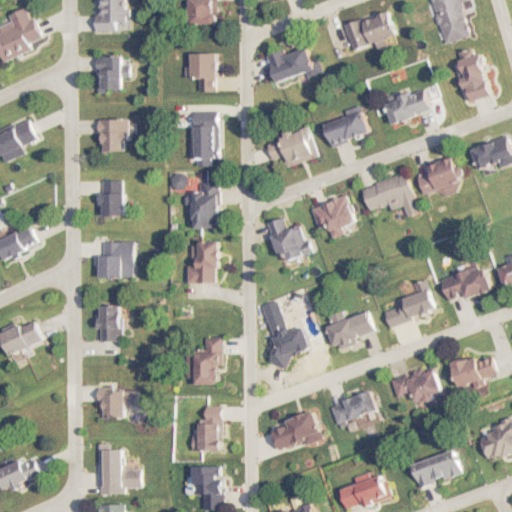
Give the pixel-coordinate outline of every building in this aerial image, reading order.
[(100,0),(101,31),(120,30),(119,21),(130,21),(129,0),(100,0)] [(220,23),(220,0),(193,0),(193,23),(220,23)] [(473,36),(465,1),(470,0),(436,0),(446,43),(473,36)] [(0,34),(0,42),(7,61),(36,49),(33,43),(46,38),(37,16),(33,18),(29,7),(13,14),(15,21),(2,26),(5,33),(0,34)] [(400,34),(391,9),(347,25),(356,49),(400,34)] [(289,54),(287,48),(271,54),(281,82),(310,71),(312,77),(327,72),(322,59),(315,61),(310,47),(289,54)] [(495,96),(484,53),(477,55),(475,49),(461,52),(468,78),(464,79),(468,92),(472,91),(475,101),(495,96)] [(203,91),(221,91),(220,52),(194,53),(194,66),(189,66),(189,77),(203,77),(203,91)] [(126,55),(100,56),(101,93),(111,92),(111,89),(126,88),(126,77),(133,76),(133,61),(126,61),(126,55)] [(435,111),(427,87),(389,99),(396,123),(435,111)] [(328,124),(335,145),(373,133),(364,105),(348,110),(351,116),(328,124)] [(222,110),(197,111),(199,166),(214,165),(213,158),(224,157),(222,110)] [(26,145),(41,139),(33,118),(0,130),(0,144),(7,162),(29,154),(26,145)] [(128,151),(128,141),(132,141),(132,119),(103,118),(102,150),(128,151)] [(271,144),(276,159),(287,156),(290,166),(321,156),(312,126),(277,137),(279,141),(271,144)] [(482,170),(503,162),(504,167),(511,163),(511,140),(510,135),(474,148),(482,170)] [(421,176),(426,193),(443,189),(444,196),(465,190),(456,157),(431,164),(433,172),(421,176)] [(178,186),(190,186),(190,173),(179,173),(179,180),(178,180),(178,186)] [(423,212),(410,173),(365,187),(373,210),(393,204),(394,209),(407,206),(410,216),(423,212)] [(127,179),(104,180),(104,215),(127,214),(127,179)] [(197,228),(222,227),(221,182),(203,182),(203,192),(189,193),(189,211),(197,210),(197,228)] [(348,233),(345,227),(359,222),(350,195),(314,207),(321,228),(331,225),(335,238),(348,233)] [(316,252),(312,238),(307,240),(303,225),(290,229),(287,217),(272,222),(282,256),(290,254),(291,260),(316,252)] [(41,242),(36,227),(0,238),(0,239),(6,258),(32,250),(30,245),(41,242)] [(107,241),(107,255),(103,255),(103,276),(137,277),(138,241),(107,241)] [(511,261),(501,265),(507,286),(511,284),(511,261)] [(488,264),(444,278),(451,300),(467,295),(468,298),(496,289),(488,264)] [(440,310),(430,280),(418,283),(422,293),(401,300),(403,306),(388,311),(393,326),(440,310)] [(264,305),(283,364),(292,361),(290,355),(314,348),(307,327),(291,332),(281,300),(264,305)] [(103,341),(124,340),(123,305),(103,306),(103,341)] [(378,331),(372,311),(332,325),(340,350),(361,343),(359,337),(378,331)] [(12,354),(46,341),(39,321),(23,327),(21,322),(3,328),(12,354)] [(198,383),(223,384),(224,337),(209,336),(209,352),(199,352),(198,383)] [(501,374),(495,352),(455,364),(462,387),(476,382),(478,388),(489,384),(487,378),(501,374)] [(395,379),(400,397),(415,393),(420,407),(439,401),(436,394),(445,392),(436,366),(395,379)] [(101,386),(101,402),(104,402),(105,417),(128,417),(128,405),(141,405),(140,390),(116,390),(116,386),(101,386)] [(334,406),(341,424),(381,408),(374,390),(334,406)] [(224,450),(224,405),(209,406),(209,418),(202,418),(202,435),(195,435),(195,450),(224,450)] [(327,438),(317,410),(289,420),(291,425),(275,430),(282,449),(308,441),(309,444),(327,438)] [(491,461),(511,453),(511,416),(502,420),(505,427),(483,434),(491,461)] [(103,494),(129,493),(129,488),(145,487),(145,467),(126,468),(126,449),(113,449),(112,443),(102,443),(103,494)] [(415,463),(423,488),(438,483),(437,479),(446,476),(447,479),(465,473),(458,449),(415,463)] [(8,488),(0,470),(24,459),(26,464),(38,458),(45,474),(31,480),(31,478),(24,481),(27,486),(18,490),(16,485),(8,488)] [(223,466),(196,465),(196,477),(190,477),(190,494),(207,494),(207,509),(227,509),(227,477),(223,477),(223,466)] [(350,508),(366,503),(367,505),(394,498),(387,474),(374,477),(372,472),(357,476),(359,484),(344,488),(350,508)] [(318,511),(316,502),(287,511),(318,511)] [(127,511),(127,503),(104,504),(104,505),(102,505),(102,511),(127,511)]
